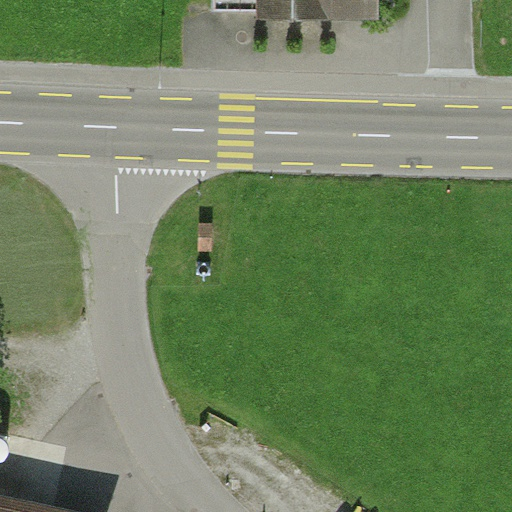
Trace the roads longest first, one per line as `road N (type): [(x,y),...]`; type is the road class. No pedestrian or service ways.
road 1 (residential): [(121,128),(115,242),(130,367),(175,468),(218,511)]
road 2 (primary): [(121,128),(453,139)]
road 3 (residential): [(449,0),(453,139)]
road 4 (primary): [(0,123),(121,128)]
